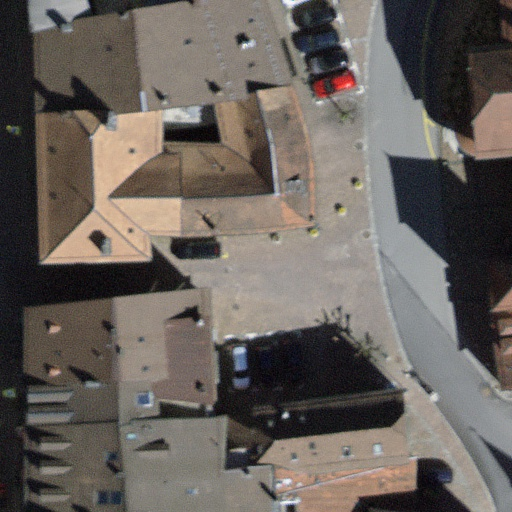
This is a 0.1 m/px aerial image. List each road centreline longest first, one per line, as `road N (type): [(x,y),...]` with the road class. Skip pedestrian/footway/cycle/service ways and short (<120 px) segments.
road 1 (residential): [(0,283),(411,254)]
road 2 (residential): [(411,254),(395,87),(411,0)]
road 3 (residential): [(509,469),(443,360),(411,254)]
